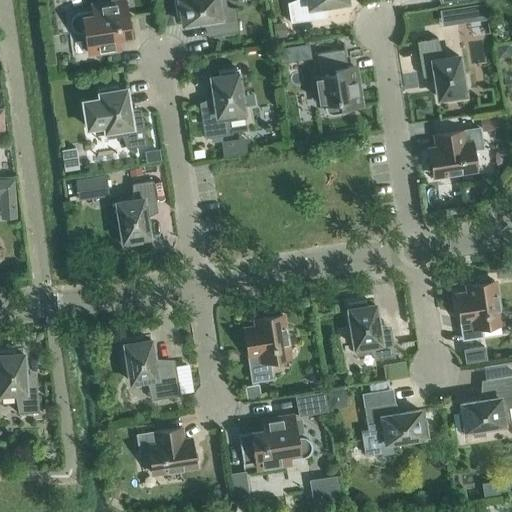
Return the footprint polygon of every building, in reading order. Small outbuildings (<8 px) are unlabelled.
[(212,36),(239,32),(235,8),(233,8),(226,6),(225,0),(173,0),(176,18),(181,17),(182,25),(209,20),(212,36)] [(293,0),(288,2),(286,2),(290,23),(321,18),(320,6),(346,2),(346,0),(293,0)] [(80,32),(81,32),(85,32),(88,54),(118,49),(117,39),(130,37),(124,1),(91,6),(91,11),(78,13),(77,13),(75,14),(74,15),(72,16),(71,18),(71,19),(71,20),(70,22),(70,23),(70,24),(71,25),(71,27),(72,28),(73,30),(74,30),(76,32),(77,32),(79,32),(80,32)] [(484,1),(467,3),(470,21),(487,18),(484,1)] [(283,23),(273,24),(275,38),(286,36),(283,23)] [(433,71),(438,98),(445,97),(446,102),(465,99),(458,56),(443,59),(437,40),(437,38),(416,42),(421,73),(433,71)] [(509,45),(496,47),(497,58),(511,55),(509,45)] [(324,108),(326,112),(329,114),(333,114),(341,113),(340,109),(359,106),(353,66),(347,67),(344,49),(316,54),(320,76),(315,77),(319,105),(323,104),(324,108)] [(229,121),(244,119),(236,68),(218,71),(218,76),(210,78),(215,104),(199,107),(204,138),(228,135),(228,133),(229,121)] [(117,85),(98,88),(100,99),(83,102),(87,128),(104,125),(106,139),(121,137),(126,147),(126,149),(146,146),(141,114),(130,116),(125,89),(117,90),(117,85)] [(500,114),(479,117),(481,131),(503,127),(500,114)] [(432,176),(476,169),(473,149),(482,148),(479,128),(434,135),(436,149),(428,150),(430,160),(427,164),(428,170),(432,172),(432,176)] [(244,139),(220,142),(222,157),(246,153),(244,139)] [(75,147),(61,149),(64,170),(78,168),(75,147)] [(158,149),(144,152),(146,163),(160,160),(158,149)] [(105,176),(74,180),(77,199),(108,194),(105,176)] [(12,180),(0,180),(0,193),(1,194),(2,217),(14,216),(12,180)] [(156,207),(152,181),(131,184),(132,185),(131,200),(116,203),(123,246),(142,243),(141,237),(149,236),(144,209),(156,207)] [(455,295),(462,340),(482,336),(480,327),(500,324),(493,281),(489,281),(486,279),(480,280),(478,283),(467,285),(468,293),(455,295)] [(366,301),(347,304),(355,355),(370,352),(374,359),(374,360),(395,357),(390,330),(378,332),(374,305),(366,306),(366,301)] [(266,317),(255,318),(256,326),(243,329),(251,381),(271,378),(268,361),(288,358),(281,314),(278,315),(274,312),(268,313),(266,317)] [(155,367),(150,340),(143,341),(142,336),(123,339),(130,382),(145,380),(151,399),(151,400),(179,395),(174,364),(155,367)] [(484,345),(462,349),(465,362),(487,358),(484,345)] [(18,414),(38,412),(36,380),(24,381),(23,354),(15,354),(15,349),(0,350),(0,393),(14,393),(18,412),(18,414)] [(405,361),(383,365),(385,379),(407,375),(405,361)] [(462,411),(457,412),(460,431),(471,429),(472,437),(484,435),(483,427),(511,423),(508,408),(511,406),(511,374),(484,379),(487,399),(461,404),(462,411)] [(253,385),(244,386),(246,400),(260,397),(258,389),(253,385)] [(343,389),(329,391),(332,408),(342,407),(346,402),(343,389)] [(324,391),(295,396),(298,415),(327,411),(324,391)] [(363,407),(367,430),(361,431),(364,455),(381,452),(380,444),(428,436),(425,417),(420,418),(419,410),(392,415),(390,403),(363,407)] [(301,437),(299,437),(296,438),(292,416),(273,419),(275,428),(237,434),(242,464),(255,462),(256,469),(290,463),(289,459),(302,457),(304,456),(306,456),(307,455),(308,454),(309,452),(310,451),(310,450),(310,449),(311,447),(311,446),(310,444),(310,443),(309,442),(308,441),(307,440),(307,439),(305,438),(303,437),(301,437)] [(193,450),(191,440),(183,441),(181,427),(136,434),(139,454),(148,453),(152,473),(195,466),(194,462),(197,458),(196,453),(193,450)] [(244,471),(228,474),(230,488),(246,485),(244,471)] [(314,498),(341,494),(338,472),(311,477),(314,498)] [(495,481),(481,483),(483,496),(497,494),(495,481)] [(454,495),(442,497),(444,508),(455,506),(454,495)]
